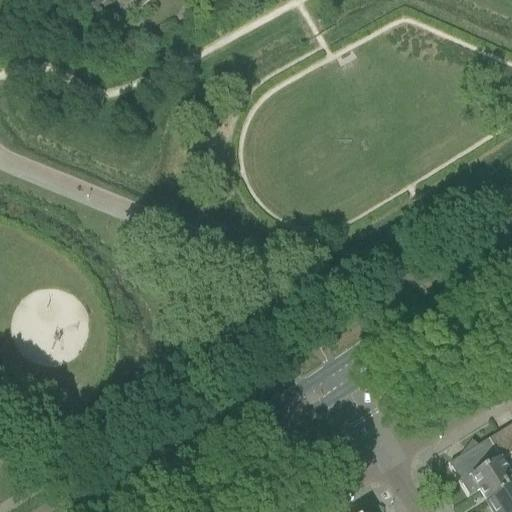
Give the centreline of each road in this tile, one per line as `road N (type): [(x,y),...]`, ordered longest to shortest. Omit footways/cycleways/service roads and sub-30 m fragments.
road 1 (secondary): [(337,384),(511,273)]
road 2 (secondary): [(337,384),(284,401),(202,465)]
road 3 (secondary): [(202,465),(295,421),(337,384)]
road 4 (residential): [(385,468),(511,390)]
